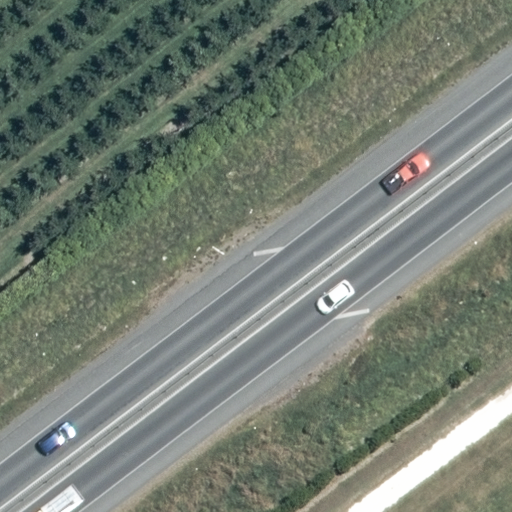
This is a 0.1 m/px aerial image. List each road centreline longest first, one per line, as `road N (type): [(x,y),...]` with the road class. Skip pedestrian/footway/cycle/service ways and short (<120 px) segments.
road 1 (trunk): [(0,484),(511,95)]
road 2 (trunk): [(511,163),(55,511)]
